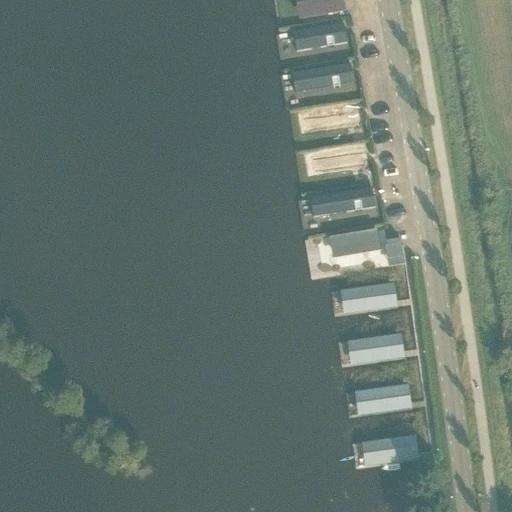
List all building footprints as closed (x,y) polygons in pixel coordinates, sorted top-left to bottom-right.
[(301,0),(305,19),(344,12),(342,0),(301,0)] [(342,25),(298,32),(302,52),(346,44),(342,25)] [(349,65),(298,74),(301,93),(353,84),(349,65)] [(356,106),(301,115),(304,134),(360,126),(356,106)] [(363,147),(311,156),(314,175),(367,167),(363,147)] [(371,189),(315,198),(318,218),(374,209),(371,189)] [(376,231),(333,238),(336,259),(380,252),(376,231)] [(400,240),(385,242),(390,266),(404,264),(400,240)] [(392,287),(342,293),(345,309),(394,302),(392,287)] [(399,338),(350,344),(352,360),(401,353),(399,338)] [(406,388),(356,395),(359,411),(408,403),(406,388)] [(413,439),(364,445),(366,461),(416,454),(413,439)]
